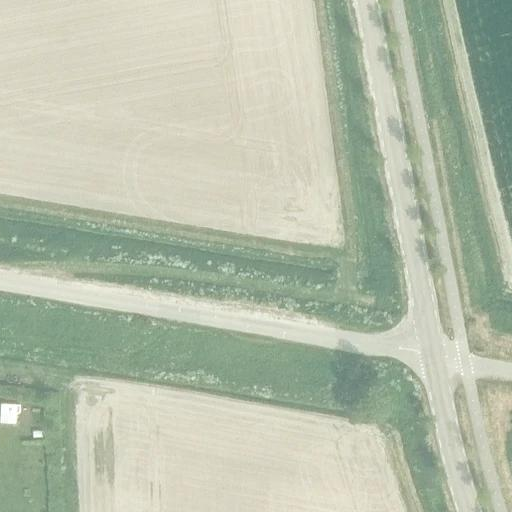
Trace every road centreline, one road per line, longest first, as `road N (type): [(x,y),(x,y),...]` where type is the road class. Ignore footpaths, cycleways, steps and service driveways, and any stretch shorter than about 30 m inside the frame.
road 1 (unclassified): [(429,356),(0,282)]
road 2 (secondary): [(429,356),(371,0)]
road 3 (secondary): [(472,511),(429,356)]
